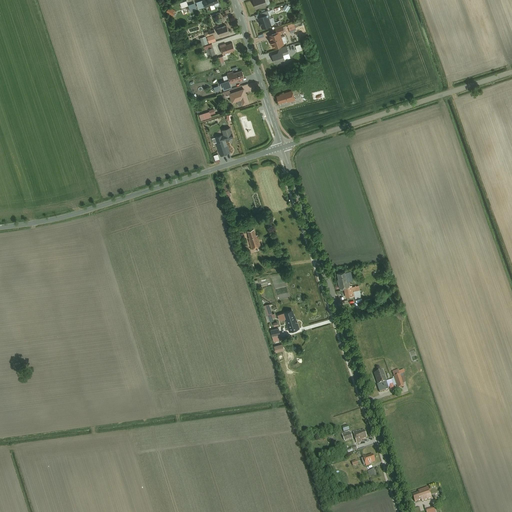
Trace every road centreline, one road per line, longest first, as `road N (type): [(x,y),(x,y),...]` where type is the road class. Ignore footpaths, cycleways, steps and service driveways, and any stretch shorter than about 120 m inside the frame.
road 1 (tertiary): [(403,511),(283,145)]
road 2 (tertiary): [(0,225),(94,206),(283,145)]
road 3 (tertiary): [(283,145),(511,71)]
road 4 (tertiary): [(283,145),(234,0)]
